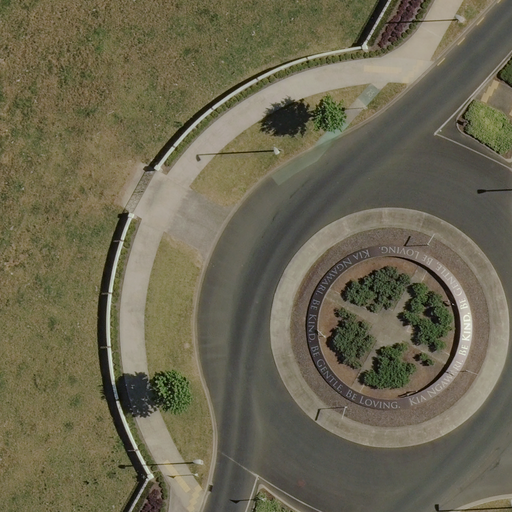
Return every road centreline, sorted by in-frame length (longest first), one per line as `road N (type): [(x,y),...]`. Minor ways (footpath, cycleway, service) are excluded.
road 1 (secondary): [(248,394),(233,318),(252,253),(287,212),(350,179)]
road 2 (secondary): [(350,179),(511,23)]
road 3 (secondary): [(394,489),(314,469),(281,444),(248,394)]
road 4 (secondary): [(350,179),(396,173),(442,181),(511,229)]
road 5 (secondary): [(511,433),(479,463),(438,482),(394,489)]
road 6 (secondary): [(223,511),(248,394)]
